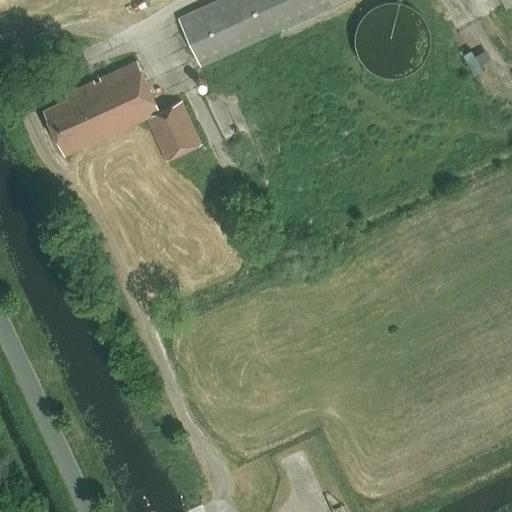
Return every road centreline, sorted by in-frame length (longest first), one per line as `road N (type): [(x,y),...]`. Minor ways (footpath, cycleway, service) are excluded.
road 1 (track): [(208,511),(219,487),(99,228),(51,168),(26,111),(30,85),(206,0)]
road 2 (unclassified): [(87,511),(0,321)]
